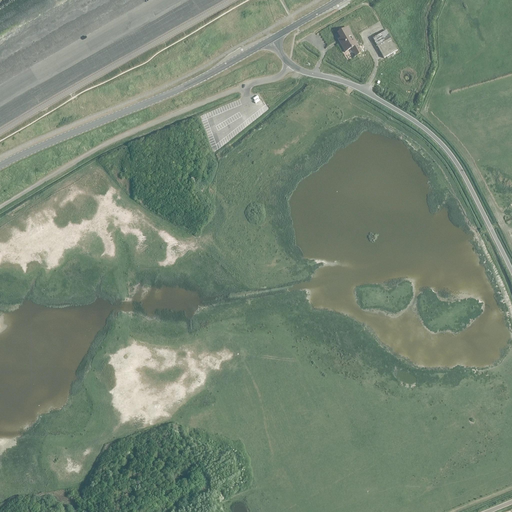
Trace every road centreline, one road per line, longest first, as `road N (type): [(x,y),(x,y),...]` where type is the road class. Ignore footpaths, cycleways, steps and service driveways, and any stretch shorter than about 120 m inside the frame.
road 1 (unclassified): [(511,271),(437,138),(364,91),(290,65)]
road 2 (secondary): [(0,167),(179,89),(271,38)]
road 3 (unclassified): [(232,0),(0,134)]
